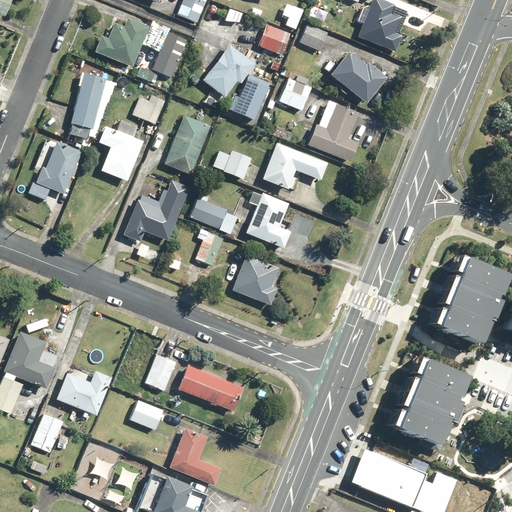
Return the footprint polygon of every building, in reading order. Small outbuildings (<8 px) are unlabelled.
[(0,0),(0,15),(5,17),(12,0),(0,0)] [(183,0),(178,14),(198,22),(207,0),(183,0)] [(356,16),(350,29),(359,33),(358,37),(396,53),(403,36),(396,33),(402,17),(391,12),(394,3),(385,0),(371,0),(364,20),(356,16)] [(265,8),(255,3),(250,14),(260,18),(265,8)] [(304,10),(287,3),(281,17),(288,20),(286,25),(296,29),(304,10)] [(108,38),(102,35),(95,52),(132,67),(150,24),(130,16),(125,26),(115,22),(108,38)] [(329,33),(308,23),(299,41),(320,51),(329,33)] [(290,34),(267,25),(259,46),(282,55),(290,34)] [(188,40),(168,31),(152,69),(172,78),(188,40)] [(230,44),(203,80),(226,97),(238,81),(242,84),(257,63),(230,44)] [(348,52),(330,74),(366,104),(388,78),(368,61),(365,65),(348,52)] [(155,84),(159,75),(140,67),(136,76),(155,84)] [(85,72),(71,123),(73,123),(70,134),(88,139),(89,136),(96,138),(111,79),(85,72)] [(289,78),(279,100),(302,111),(312,88),(306,85),(309,79),(298,74),(295,81),(289,78)] [(235,93),(228,109),(256,121),(271,88),(247,78),(240,95),(235,93)] [(141,93),(131,114),(155,125),(164,104),(141,93)] [(317,122),(308,145),(351,162),(359,143),(351,140),(353,135),(350,134),(358,112),(328,100),(319,123),(317,122)] [(185,116),(164,163),(189,175),(211,127),(185,116)] [(139,125),(122,118),(116,130),(106,126),(98,142),(110,147),(100,169),(127,181),(130,176),(133,177),(136,169),(132,167),(144,142),(134,137),(139,125)] [(82,151),(57,141),(47,166),(42,164),(35,181),(65,193),(82,151)] [(277,142),(262,179),(292,191),(296,183),(291,181),(295,170),(321,180),(328,163),(277,142)] [(219,151),(213,166),(243,179),(252,159),(232,150),(230,155),(219,151)] [(141,194),(124,234),(140,241),(145,230),(169,240),(191,187),(172,179),(168,190),(164,189),(159,202),(141,194)] [(257,205),(246,232),(284,249),(291,232),(279,227),(289,203),(263,192),(262,195),(253,191),(249,201),(257,205)] [(198,197),(189,216),(230,233),(237,217),(225,212),(227,209),(198,197)] [(224,237),(201,228),(197,238),(204,240),(196,259),(213,266),(224,237)] [(281,266),(247,253),(233,290),(271,305),(277,289),(272,287),(281,266)] [(435,306),(429,323),(478,342),(485,322),(482,321),(484,316),(488,317),(495,299),(492,298),(493,294),(496,295),(505,272),(456,253),(450,270),(455,272),(453,276),(448,274),(437,302),(441,304),(439,308),(435,306)] [(511,301),(502,327),(511,330),(511,301)] [(137,328),(130,345),(139,349),(146,332),(137,328)] [(20,331),(0,379),(0,409),(12,414),(24,384),(16,380),(17,376),(46,388),(59,355),(32,344),(35,337),(20,331)] [(0,366),(11,339),(0,334),(0,366)] [(153,364),(144,382),(163,391),(177,362),(155,352),(150,362),(153,364)] [(394,407),(388,424),(421,436),(418,443),(434,449),(445,418),(447,419),(454,400),(450,399),(452,395),(454,395),(463,372),(415,353),(408,370),(412,371),(410,376),(406,375),(395,403),(400,405),(399,409),(394,407)] [(245,387),(188,364),(177,389),(234,412),(245,387)] [(68,372),(57,398),(97,416),(113,378),(95,370),(91,381),(68,372)] [(165,408),(137,398),(129,419),(156,430),(165,408)] [(45,413),(32,445),(50,453),(63,421),(45,413)] [(186,428),(170,467),(214,486),(221,468),(198,458),(207,437),(186,428)] [(364,448),(350,482),(424,511),(443,511),(457,479),(428,468),(425,473),(364,448)] [(148,461),(122,451),(115,468),(142,478),(148,461)] [(193,485),(168,475),(166,479),(152,473),(138,508),(148,511),(200,511),(207,495),(191,489),(193,485)]
